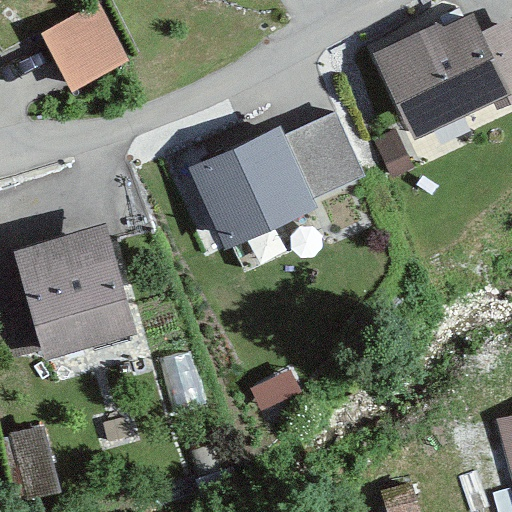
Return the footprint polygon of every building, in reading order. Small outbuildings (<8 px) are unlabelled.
[(489,2),(379,56),(417,133),(497,94),(504,108),(511,103),(511,22),(502,28),(489,2)] [(106,7),(57,40),(77,87),(131,60),(106,7)] [(281,133),(195,171),(228,244),(312,206),(308,196),(361,173),(335,115),(283,138),(281,133)] [(109,219),(12,249),(43,347),(140,317),(109,219)] [(511,409),(494,416),(511,473),(511,409)]
